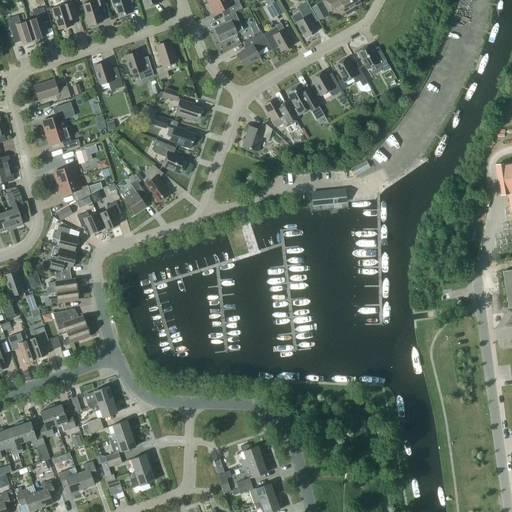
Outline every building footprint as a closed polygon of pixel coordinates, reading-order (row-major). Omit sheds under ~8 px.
[(63,0),(64,4),(52,8),(59,29),(72,25),(70,19),(76,17),(70,0),(63,0)] [(104,3),(102,0),(94,0),(82,4),(89,25),(102,21),(97,6),(104,3)] [(110,0),(113,8),(115,7),(118,16),(132,11),(128,0),(110,0)] [(213,0),(208,2),(213,13),(227,7),(230,13),(242,8),(237,0),(213,0)] [(324,0),(330,10),(340,4),(346,14),(355,10),(353,6),(360,2),(358,0),(324,0)] [(268,6),(275,17),(283,12),(277,1),(268,6)] [(305,37),(316,31),(309,18),(314,15),(317,20),(306,1),(296,7),(299,12),(291,16),(295,23),(296,22),(305,37)] [(328,15),(320,2),(311,7),(318,20),(328,15)] [(35,18),(27,20),(33,39),(45,36),(41,23),(48,21),(43,7),(32,10),(35,18)] [(225,23),(215,28),(220,40),(236,33),(243,30),(240,23),(235,13),(223,18),(225,23)] [(33,39),(27,20),(20,23),(18,15),(7,18),(11,32),(18,30),(22,43),(33,39)] [(254,22),(249,24),(253,34),(259,32),(254,22)] [(278,46),(281,51),(293,44),(280,23),(275,25),(276,27),(264,34),(272,49),(278,46)] [(259,57),(255,50),(265,45),(268,51),(271,49),(268,43),(261,32),(244,42),(247,48),(237,54),(243,65),(259,57)] [(162,66),(155,68),(159,79),(168,76),(167,71),(176,68),(174,62),(176,61),(169,41),(155,45),(162,66)] [(375,64),(379,71),(389,66),(382,54),(376,57),(369,45),(357,51),(367,69),(375,64)] [(138,51),(124,55),(131,74),(138,72),(140,79),(153,75),(147,56),(140,58),(138,51)] [(346,58),(334,64),(344,82),(352,77),(355,82),(359,80),(362,86),(358,88),(360,91),(368,91),(370,90),(367,83),(358,67),(353,70),(352,67),(346,58)] [(93,65),(99,84),(108,81),(111,90),(122,86),(116,67),(109,69),(107,61),(93,65)] [(335,80),(330,83),(323,71),(311,78),(321,95),(329,91),(332,96),(341,91),(338,86),(336,83),(335,80)] [(34,85),(38,100),(55,94),(57,101),(70,96),(66,85),(57,88),(54,79),(34,85)] [(72,86),(75,95),(82,93),(78,83),(72,86)] [(151,85),(153,94),(160,92),(158,83),(151,85)] [(299,85),(286,92),(296,108),(294,109),(297,115),(299,114),(310,108),(311,108),(317,118),(323,114),(312,94),(309,88),(303,92),(299,85)] [(179,92),(169,89),(165,88),(164,92),(162,91),(159,94),(163,96),(162,98),(166,100),(167,97),(176,100),(179,92)] [(340,103),(346,100),(342,94),(337,97),(340,103)] [(275,98),(263,105),(271,120),(274,126),(277,127),(283,123),(285,127),(290,124),(296,121),(296,120),(290,110),(289,108),(285,101),(279,104),(275,98)] [(179,99),(174,114),(191,120),(192,118),(198,120),(201,108),(188,104),(188,102),(179,99)] [(55,116),(41,120),(45,132),(65,126),(63,119),(74,115),(70,102),(53,107),(56,116),(55,116)] [(98,104),(91,105),(94,115),(101,113),(98,104)] [(154,115),(152,124),(165,128),(166,125),(168,119),(154,115)] [(189,148),(194,133),(181,129),(182,129),(175,127),(177,121),(168,119),(166,125),(169,125),(166,135),(171,136),(169,140),(177,143),(176,144),(189,148)] [(113,121),(107,123),(109,130),(115,129),(113,121)] [(259,126),(258,129),(249,126),(242,146),(256,150),(261,136),(269,139),(272,129),(263,122),(259,126)] [(65,126),(45,132),(49,144),(59,141),(63,139),(64,143),(63,144),(64,150),(80,145),(78,139),(70,141),(69,137),(65,126)] [(180,172),(185,160),(173,154),(175,148),(156,140),(154,145),(159,147),(157,153),(165,157),(162,164),(180,172)] [(75,152),(78,164),(92,160),(90,154),(97,152),(95,146),(75,152)] [(0,169),(11,167),(8,155),(0,156),(0,169)] [(98,170),(104,167),(108,166),(106,160),(102,161),(96,163),(98,170)] [(369,167),(366,161),(351,169),(354,175),(369,167)] [(511,163),(508,164),(507,163),(497,164),(502,195),(511,193),(511,209),(511,210),(511,209),(511,163)] [(53,171),(57,183),(77,177),(73,165),(53,171)] [(148,180),(144,183),(156,200),(168,192),(157,177),(163,173),(153,165),(143,172),(148,180)] [(0,182),(13,179),(11,167),(0,169),(0,182)] [(77,177),(57,183),(61,195),(73,191),(77,201),(102,187),(100,182),(87,186),(86,186),(81,188),(77,177)] [(136,180),(131,184),(132,186),(134,189),(140,185),(136,180)] [(110,191),(116,189),(113,183),(107,186),(110,191)] [(132,186),(121,194),(135,214),(147,206),(141,198),(136,191),(135,191),(134,189),(132,186)] [(12,209),(5,211),(11,228),(23,224),(17,209),(24,207),(18,190),(7,194),(12,209)] [(343,190),(311,193),(313,205),(345,202),(343,190)] [(100,191),(92,194),(95,203),(103,200),(100,191)] [(88,196),(77,202),(79,208),(91,202),(88,196)] [(107,210),(97,214),(100,221),(103,220),(105,227),(106,229),(118,224),(115,215),(120,213),(115,201),(105,205),(107,210)] [(68,206),(57,213),(61,220),(71,214),(68,206)] [(0,231),(11,228),(5,211),(0,213),(0,231)] [(100,221),(97,214),(96,212),(88,215),(87,211),(77,215),(82,227),(87,225),(91,233),(105,227),(103,220),(100,221)] [(57,245),(59,246),(67,248),(66,251),(74,252),(77,237),(68,235),(70,229),(58,226),(55,236),(59,237),(57,245)] [(67,248),(59,246),(57,257),(52,256),(50,266),(62,269),(63,263),(72,266),(76,253),(74,252),(66,251),(67,248)] [(6,289),(9,296),(24,291),(16,271),(4,275),(8,288),(6,289)] [(36,273),(28,276),(32,289),(41,286),(36,273)] [(46,293),(56,292),(76,289),(75,278),(55,281),(48,282),(49,287),(47,288),(46,289),(46,293)] [(76,289),(56,292),(57,297),(50,298),(51,303),(58,302),(58,303),(78,300),(76,289)] [(25,297),(31,311),(38,309),(33,294),(25,297)] [(6,318),(14,315),(10,303),(2,306),(6,318)] [(65,327),(67,332),(86,326),(82,316),(69,320),(66,311),(52,313),(58,329),(65,327)] [(43,348),(41,342),(48,339),(43,326),(31,331),(33,338),(28,339),(35,358),(45,354),(43,348)] [(86,326),(67,332),(69,338),(62,340),(64,345),(71,342),(71,343),(89,336),(86,326)] [(35,358),(28,339),(23,341),(21,334),(16,336),(15,334),(7,337),(12,350),(20,348),(25,362),(35,358)] [(49,339),(53,349),(61,347),(57,336),(49,339)] [(97,404),(113,399),(109,386),(93,391),(93,392),(96,399),(86,402),(88,407),(92,406),(97,404)] [(84,395),(86,402),(96,399),(93,392),(84,395)] [(81,410),(76,396),(71,398),(75,412),(81,410)] [(113,399),(97,404),(92,406),(93,412),(99,410),(102,417),(117,412),(113,399)] [(54,404),(50,405),(56,424),(62,422),(65,431),(75,427),(71,415),(65,417),(61,404),(55,407),(54,404)] [(39,426),(40,432),(43,438),(54,434),(51,426),(56,424),(50,405),(45,407),(46,409),(40,412),(44,424),(39,426)] [(81,425),(83,429),(101,423),(99,417),(86,422),(87,423),(81,425)] [(111,425),(116,438),(131,433),(127,420),(111,425)] [(23,421),(19,422),(25,441),(31,439),(33,448),(37,447),(41,461),(49,459),(43,438),(40,432),(34,434),(30,421),(24,423),(23,421)] [(15,426),(9,428),(18,453),(22,451),(19,443),(25,441),(19,422),(14,424),(15,426)] [(101,423),(83,429),(83,430),(82,430),(84,435),(90,433),(103,429),(101,423)] [(2,428),(0,428),(0,435),(4,448),(10,446),(13,455),(17,453),(18,453),(9,428),(3,430),(2,428)] [(131,433),(116,438),(116,439),(109,441),(113,453),(118,452),(120,451),(136,446),(131,433)] [(79,435),(71,437),(74,448),(82,445),(79,435)] [(240,460),(242,466),(262,459),(258,445),(242,451),(245,458),(240,460)] [(69,452),(52,458),(53,464),(71,457),(69,452)] [(105,456),(107,462),(120,457),(118,452),(113,453),(105,456)] [(150,467),(145,454),(130,459),(134,472),(150,467)] [(109,467),(122,463),(120,457),(107,462),(101,464),(105,477),(104,477),(106,483),(115,480),(113,474),(111,475),(109,467)] [(224,471),(219,459),(214,460),(218,473),(224,471)] [(262,459),(242,466),(243,471),(249,469),(251,477),(267,472),(262,459)] [(47,460),(42,462),(44,469),(50,467),(47,460)] [(85,470),(77,473),(83,488),(94,484),(91,476),(97,474),(92,461),(83,464),(85,470)] [(0,475),(11,472),(9,465),(0,467),(0,475)] [(103,475),(100,465),(95,467),(98,477),(103,475)] [(139,487),(139,485),(154,480),(150,467),(134,472),(136,478),(130,480),(133,488),(139,487)] [(83,488),(77,473),(69,475),(67,470),(58,473),(62,486),(68,484),(71,493),(83,488)] [(0,488),(5,487),(9,485),(5,474),(0,476),(0,488)] [(250,478),(236,482),(238,488),(251,483),(250,478)] [(106,483),(111,496),(122,492),(118,479),(115,480),(106,483)] [(43,489),(35,492),(41,507),(53,503),(50,495),(55,493),(51,480),(41,483),(43,489)] [(222,484),(221,484),(224,492),(230,490),(227,482),(222,484)] [(271,483),(253,489),(251,483),(238,488),(240,493),(249,490),(253,503),(254,503),(275,496),(271,483)] [(41,507),(35,492),(28,494),(26,489),(16,492),(21,505),(26,503),(29,511),(41,507)] [(11,504),(6,492),(0,493),(0,511),(7,511),(5,506),(11,504)] [(275,496),(254,503),(256,508),(261,507),(263,511),(270,511),(279,509),(275,496)]
